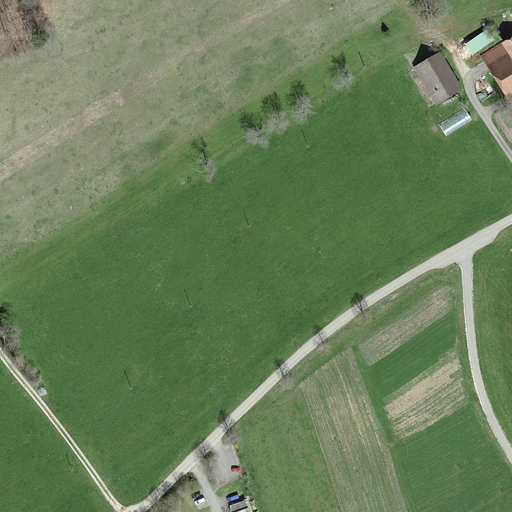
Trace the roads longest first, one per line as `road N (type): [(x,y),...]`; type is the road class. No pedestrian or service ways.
road 1 (unclassified): [(467,246),(349,316),(293,361),(139,511)]
road 2 (unclassified): [(511,454),(481,407),(467,246)]
